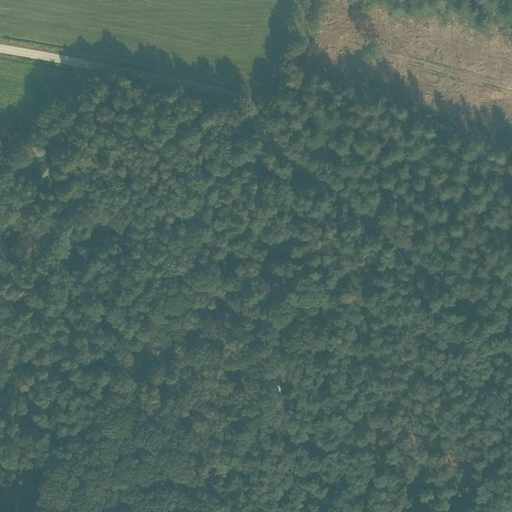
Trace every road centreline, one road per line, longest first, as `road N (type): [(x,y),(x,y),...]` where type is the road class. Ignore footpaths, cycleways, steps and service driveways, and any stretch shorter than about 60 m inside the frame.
road 1 (track): [(43,511),(234,136),(255,118)]
road 2 (unclassified): [(511,332),(274,143),(255,118)]
road 3 (unclassified): [(0,50),(234,95),(255,118)]
